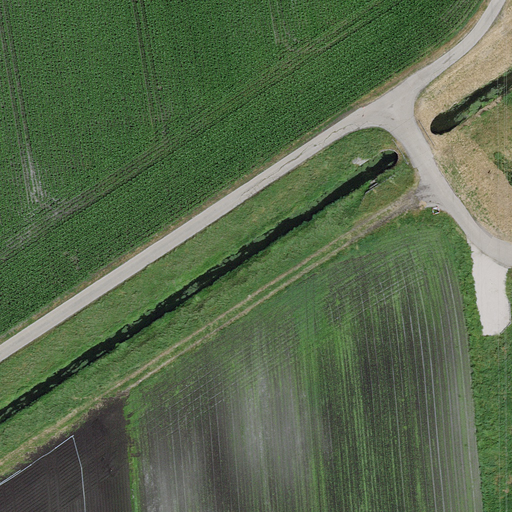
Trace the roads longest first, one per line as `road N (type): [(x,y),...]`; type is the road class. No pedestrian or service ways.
road 1 (track): [(511,255),(490,249),(456,213),(393,96),(0,350)]
road 2 (track): [(393,96),(465,42),(496,0)]
